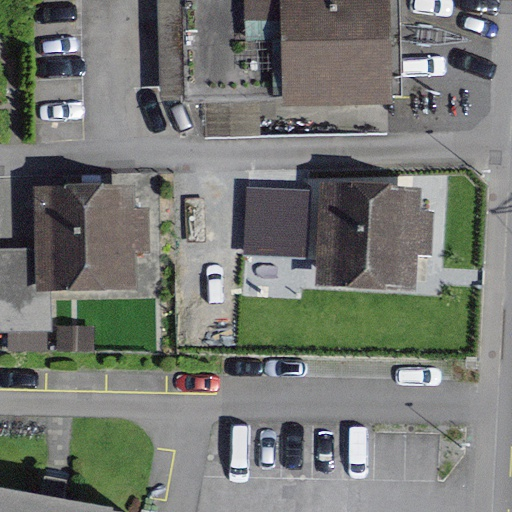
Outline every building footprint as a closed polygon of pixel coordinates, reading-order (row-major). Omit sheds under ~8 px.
[(384,0),(184,0),(185,105),(385,105),(384,0)] [(307,193),(249,191),(247,221),(305,224),(307,193)] [(411,200),(331,196),(327,277),(406,281),(408,253),(428,254),(430,215),(410,214),(411,200)] [(124,199),(45,200),(46,253),(0,253),(0,330),(47,329),(46,281),(125,280),(125,252),(145,252),(145,213),(125,213),(124,199)] [(102,511),(6,495),(2,511),(102,511)]
